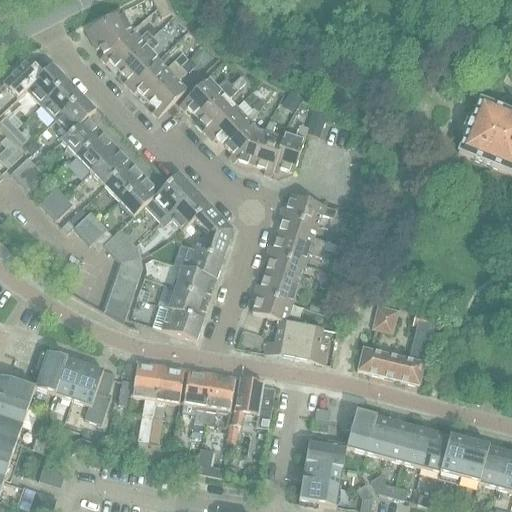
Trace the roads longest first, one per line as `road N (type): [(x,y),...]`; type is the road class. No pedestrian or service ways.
road 1 (residential): [(211,362),(259,217),(167,133),(132,125),(38,18)]
road 2 (residential): [(211,362),(129,344),(70,320),(0,270)]
road 3 (residential): [(66,511),(71,482),(242,511)]
road 4 (residential): [(511,429),(333,384)]
road 5 (residential): [(333,384),(361,284),(398,214)]
road 6 (residential): [(81,299),(94,265),(8,194),(0,203)]
road 7 (residential): [(398,214),(417,127),(443,120),(445,152)]
road 8 (residential): [(272,511),(302,376)]
